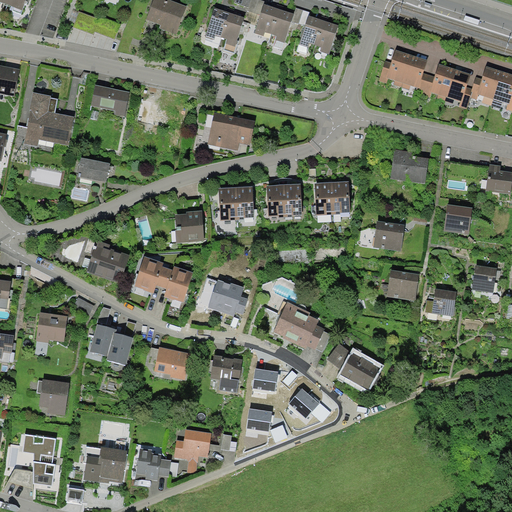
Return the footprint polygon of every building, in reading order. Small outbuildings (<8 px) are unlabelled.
[(26,0),(0,0),(0,2),(13,8),(23,11),(26,0)] [(188,7),(169,0),(155,0),(148,24),(179,33),(188,7)] [(265,1),(260,0),(251,0),(249,8),(248,11),(261,15),(265,1)] [(275,8),(265,5),(257,32),(266,35),(267,32),(277,35),(276,38),(286,41),(294,14),(286,12),(275,8)] [(244,17),(215,7),(205,36),(214,39),(216,34),(227,38),(225,43),(234,46),(244,17)] [(310,13),(297,8),(295,16),(293,22),(305,26),(310,13)] [(79,12),(73,28),(94,35),(95,31),(115,39),(120,24),(98,16),(97,19),(79,12)] [(319,20),(310,17),(301,45),(310,48),(311,44),(322,48),(321,50),(330,53),(339,27),(330,24),(319,20)] [(388,78),(419,87),(427,62),(421,60),(406,55),(396,52),(388,78)] [(386,78),(391,63),(385,61),(382,73),(377,72),(375,77),(380,79),(379,82),(386,84),(388,79),(386,78)] [(431,91),(462,101),(471,75),(464,73),(449,68),(440,65),(431,91)] [(21,70),(0,66),(0,100),(4,101),(6,94),(15,96),(21,70)] [(479,93),(510,103),(511,95),(511,75),(497,71),(487,68),(479,93)] [(434,77),(422,73),(417,89),(416,93),(428,97),(429,92),(434,77)] [(481,80),(475,78),(471,89),(470,92),(472,93),(470,97),(476,99),(478,95),(476,95),(481,80)] [(410,86),(394,81),(393,84),(409,89),(410,86)] [(131,94),(96,87),(92,107),(116,112),(115,115),(126,118),(131,94)] [(470,92),(471,89),(466,87),(460,103),(459,107),(466,109),(470,97),(472,93),(470,92)] [(52,98),(34,94),(28,128),(25,140),(39,143),(39,140),(70,146),(75,118),(56,114),(59,100),(51,99),(52,98)] [(454,100),(438,95),(437,98),(453,103),(454,100)] [(501,103),(485,98),(484,101),(500,106),(501,103)] [(175,131),(180,109),(151,102),(146,125),(175,131)] [(256,127),(257,122),(242,119),(216,114),(209,145),(239,152),(241,144),(251,146),(256,127)] [(25,140),(28,128),(19,126),(14,147),(24,149),(25,140)] [(412,152),(394,150),(389,179),(424,184),(428,160),(411,158),(412,152)] [(111,164),(82,159),(78,178),(108,183),(111,164)] [(500,167),(489,165),(485,192),(511,195),(511,173),(500,172),(500,167)] [(324,184),(314,184),(316,215),(350,213),(348,182),(337,183),(324,184)] [(277,186),(268,186),(269,217),(303,216),(301,184),(291,185),(277,186)] [(227,189),(218,190),(219,221),(253,219),(251,188),(241,189),(227,189)] [(472,208),(447,204),(443,231),(468,235),(472,208)] [(185,215),(173,216),(174,243),(203,242),(201,212),(185,212),(185,215)] [(404,225),(376,221),(372,247),(400,251),(404,225)] [(96,242),(85,273),(119,284),(128,257),(108,250),(109,246),(96,242)] [(162,264),(143,258),(134,287),(136,288),(134,293),(142,296),(144,291),(152,293),(155,286),(161,267),(162,264)] [(496,267),(476,264),(472,290),(492,293),(496,267)] [(171,271),(161,267),(155,286),(165,290),(171,271)] [(172,268),(171,271),(165,290),(163,297),(172,300),(170,306),(179,308),(181,303),(183,303),(192,274),(172,268)] [(419,273),(391,269),(387,295),(415,299),(419,273)] [(11,282),(0,280),(0,303),(1,299),(9,300),(11,282)] [(231,285),(218,280),(208,307),(233,316),(234,313),(243,315),(248,300),(240,298),(244,288),(231,283),(231,285)] [(456,291),(435,289),(434,301),(427,300),(425,312),(431,313),(431,314),(452,317),(456,291)] [(277,313),(264,307),(258,320),(275,328),(273,334),(305,349),(306,347),(314,351),(315,350),(322,353),(330,336),(322,332),(323,330),(315,326),(317,322),(308,317),(309,314),(283,302),(277,313)] [(107,324),(111,310),(105,308),(96,322),(107,324)] [(68,318),(41,315),(38,341),(50,343),(50,341),(64,343),(68,318)] [(136,325),(128,323),(125,334),(133,336),(136,325)] [(106,328),(98,326),(90,353),(108,358),(107,362),(128,367),(135,340),(126,337),(118,335),(118,332),(106,328)] [(15,337),(0,334),(0,360),(3,361),(4,354),(13,355),(15,337)] [(338,345),(325,360),(331,365),(341,374),(339,377),(353,384),(367,392),(381,367),(352,352),(351,354),(338,345)] [(186,381),(191,355),(161,348),(156,372),(172,375),(171,378),(186,381)] [(244,360),(216,357),(213,378),(241,382),(244,360)] [(278,372),(255,368),(252,389),(275,392),(278,372)] [(70,385),(44,381),(40,407),(49,409),(49,413),(66,416),(70,385)] [(319,404),(302,388),(289,403),(306,419),(319,404)] [(272,412),(249,408),(246,429),(269,432),(272,412)] [(177,441),(175,458),(178,458),(189,460),(188,469),(188,472),(197,474),(200,458),(209,459),(212,435),(186,431),(185,442),(177,441)] [(56,439),(25,434),(22,452),(32,454),(32,471),(32,483),(52,486),(55,464),(52,463),(56,439)] [(233,437),(223,436),(221,450),(236,452),(238,443),(232,443),(233,437)] [(117,440),(115,451),(103,449),(102,460),(89,458),(85,482),(111,486),(111,483),(123,485),(129,453),(125,452),(127,442),(117,440)] [(154,451),(141,449),(137,475),(147,476),(147,480),(159,482),(159,476),(169,477),(169,476),(171,463),(171,462),(162,461),(163,456),(153,455),(154,451)] [(178,458),(177,464),(171,463),(169,476),(177,477),(178,468),(188,469),(189,460),(178,458)] [(9,481),(33,488),(32,483),(32,471),(15,469),(9,481)] [(85,492),(70,489),(68,503),(83,506),(85,492)]
